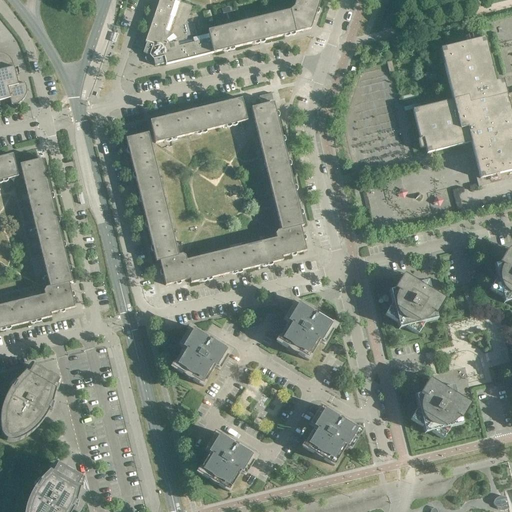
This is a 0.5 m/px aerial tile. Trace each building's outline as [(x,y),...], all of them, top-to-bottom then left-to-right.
[(192,6),(173,0),(159,0),(145,42),(146,43),(143,53),(146,55),(145,59),(149,64),(154,63),(154,66),(165,64),(166,65),(213,53),(208,34),(198,37),(195,24),(191,25),(187,20),(192,7),(192,6)] [(320,0),(296,0),(294,7),(290,11),(295,33),(305,31),(304,28),(309,23),(312,24),(320,0)] [(295,33),(290,11),(269,16),(274,38),(295,33)] [(274,38),(269,16),(258,18),(253,20),(238,23),(244,46),(254,43),(253,40),(258,39),(259,42),(274,38)] [(244,46),(238,23),(208,31),(208,34),(213,53),(229,49),(229,46),(233,45),(234,48),(244,46)] [(511,171),(511,119),(506,95),(502,80),(495,82),(484,38),(440,49),(452,100),(446,102),(423,107),(412,110),(420,139),(418,140),(420,149),(425,148),(427,153),(471,143),(480,179),(485,178),(486,181),(487,183),(488,183),(489,183),(500,181),(498,175),(511,171)] [(0,100),(9,99),(11,106),(15,105),(19,103),(22,101),(24,98),(26,94),(27,91),(26,87),(25,82),(18,84),(15,74),(11,75),(10,69),(14,68),(13,64),(11,60),(9,57),(6,55),(3,53),(0,52),(0,100)] [(273,100),(271,93),(261,96),(259,97),(261,103),(273,100)] [(231,100),(231,101),(229,101),(226,102),(226,101),(226,102),(211,106),(216,129),(232,125),(231,122),(236,121),(237,124),(247,121),(241,99),(232,101),(231,100)] [(273,103),(261,106),(251,108),(257,133),(279,127),(273,103)] [(216,129),(211,106),(196,110),(195,109),(195,110),(192,110),(190,111),(190,110),(189,110),(190,111),(180,114),(186,136),(196,134),(195,131),(200,130),(200,133),(216,129)] [(186,136),(180,114),(171,116),(171,115),(170,115),(170,116),(168,116),(166,117),(166,116),(165,116),(165,117),(150,121),(155,144),(171,140),(170,137),(175,136),(176,139),(186,136)] [(137,134),(135,127),(123,130),(125,137),(137,134)] [(285,152),(279,127),(257,133),(263,157),(285,152)] [(154,158),(148,133),(125,139),(132,164),(154,158)] [(291,176),(285,152),(263,157),(269,182),(291,176)] [(0,181),(3,181),(2,178),(7,177),(8,180),(18,177),(12,155),(0,157),(0,181)] [(160,183),(154,158),(132,164),(138,188),(160,183)] [(48,184),(42,159),(20,165),(26,190),(48,184)] [(297,201),(291,176),(269,182),(275,206),(297,201)] [(166,207),(160,183),(138,188),(144,213),(166,207)] [(54,209),(48,184),(26,190),(32,214),(54,209)] [(304,226),(297,201),(275,206),(281,230),(281,231),(300,227),(304,226)] [(172,232),(166,207),(144,213),(150,237),(172,232)] [(60,233),(54,209),(32,214),(38,239),(60,233)] [(306,251),(300,227),(281,231),(281,230),(277,231),(275,234),(276,239),(277,238),(282,257),(306,251)] [(178,255),(172,232),(150,237),(156,262),(159,261),(178,257),(178,255)] [(66,258),(60,233),(38,239),(44,263),(66,258)] [(277,238),(276,239),(246,246),(252,268),(262,266),(261,263),(266,262),(266,265),(283,261),(282,257),(277,238)] [(252,268),(246,246),(216,253),(221,276),(237,272),(236,269),(241,268),(242,271),(252,268)] [(511,251),(508,249),(498,264),(494,265),(497,277),(489,289),(501,297),(503,304),(510,302),(511,303),(511,251)] [(221,276),(216,253),(186,261),(185,261),(190,280),(190,283),(201,281),(200,278),(205,277),(206,280),(221,276)] [(182,255),(178,255),(178,257),(159,261),(165,286),(190,280),(185,261),(186,261),(185,256),(182,255)] [(72,283),(66,258),(44,263),(50,287),(50,288),(69,284),(72,283)] [(445,300),(403,274),(394,290),(389,291),(392,303),(385,315),(397,322),(398,329),(405,328),(417,335),(425,323),(437,320),(436,315),(445,300)] [(75,308),(69,284),(50,288),(50,287),(46,288),(44,291),(45,295),(46,295),(50,314),(64,311),(75,308)] [(46,295),(45,295),(15,302),(20,325),(36,321),(35,318),(40,317),(41,320),(51,317),(50,314),(46,295)] [(289,345),(294,348),(299,352),(297,355),(308,361),(320,342),(325,345),(336,326),(317,315),(316,317),(314,315),(312,314),(313,313),(294,301),(283,319),(288,322),(276,342),(287,348),(289,345)] [(20,325),(15,302),(0,305),(0,326),(4,326),(5,329),(20,325)] [(208,338),(189,327),(178,345),(183,348),(171,368),(182,374),(184,371),(194,377),(192,381),(203,387),(215,368),(220,371),(231,352),(212,341),(211,342),(207,340),(208,338)] [(0,432),(0,433),(1,434),(1,435),(2,436),(2,437),(3,438),(4,439),(5,440),(6,440),(6,441),(7,441),(8,442),(9,442),(10,442),(11,442),(12,442),(13,442),(14,442),(15,442),(16,442),(17,442),(18,442),(19,441),(20,441),(21,440),(22,440),(23,440),(24,439),(25,438),(26,438),(27,437),(28,437),(29,436),(29,435),(30,435),(31,434),(32,433),(33,433),(34,432),(34,431),(35,430),(36,430),(36,429),(37,429),(38,428),(38,427),(39,426),(40,425),(41,424),(41,423),(42,422),(43,421),(43,420),(44,419),(45,418),(45,417),(46,416),(47,415),(47,414),(48,413),(49,412),(49,411),(50,409),(50,408),(51,407),(51,406),(52,405),(52,404),(56,390),(53,389),(58,380),(33,365),(28,374),(25,373),(15,383),(14,384),(13,385),(12,386),(12,387),(11,388),(10,389),(10,391),(9,392),(8,393),(8,394),(7,395),(6,396),(6,397),(5,398),(5,399),(4,400),(4,401),(3,403),(3,404),(3,405),(2,406),(2,407),(1,408),(1,409),(1,410),(0,412),(0,413),(0,432)] [(429,379),(419,394),(415,395),(418,407),(410,420),(422,427),(424,434),(431,432),(443,440),(450,427),(462,424),(462,420),(471,405),(429,379)] [(339,418),(320,406),(309,425),(314,428),(302,447),(313,454),(315,451),(325,457),(323,460),(334,466),(346,447),(350,450),(362,432),(343,420),(342,422),(338,419),(339,418)] [(234,443),(215,432),(204,450),(209,453),(197,473),(207,479),(209,476),(220,483),(218,486),(229,492),(240,473),(245,476),(256,457),(238,446),(237,447),(233,445),(234,443)] [(71,511),(72,511),(73,510),(73,509),(74,508),(74,507),(75,506),(75,505),(76,503),(76,502),(80,489),(77,487),(82,478),(57,464),(52,473),(49,471),(39,481),(38,482),(38,483),(37,484),(36,485),(36,486),(35,487),(34,488),(34,489),(33,490),(32,491),(32,492),(31,493),(30,494),(30,496),(29,497),(29,498),(28,499),(28,500),(27,501),(27,502),(27,503),(26,504),(26,506),(25,507),(25,508),(25,509),(24,510),(24,511),(23,511),(71,511)] [(493,506),(497,509),(504,508),(506,505),(508,501),(507,497),(502,495),(499,494),(495,495),(491,499),(491,504),(493,506)]
